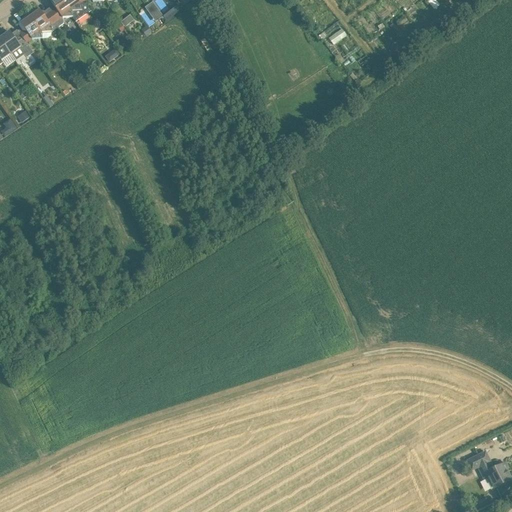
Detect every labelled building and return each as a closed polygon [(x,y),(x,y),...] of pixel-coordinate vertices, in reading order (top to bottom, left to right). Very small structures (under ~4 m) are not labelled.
[(57,23),(55,24),(58,28),(63,24),(63,18),(72,18),(72,12),(63,0),(53,0),(54,0),(51,2),(53,6),(53,7),(54,9),(50,12),(57,23)] [(63,0),(72,12),(72,13),(73,18),(76,22),(84,16),(83,4),(87,1),(86,0),(63,0)] [(177,5),(170,11),(174,16),(181,10),(177,5)] [(32,12),(28,14),(42,33),(42,39),(46,39),(48,38),(50,37),(51,35),(52,32),(58,28),(55,24),(57,23),(50,12),(45,16),(45,15),(43,13),(42,14),(40,10),(37,13),(36,11),(32,12)] [(21,29),(18,32),(27,44),(28,43),(32,40),(33,40),(42,39),(42,33),(28,14),(25,17),(23,20),(23,21),(24,22),(21,24),(23,27),(21,29)] [(125,19),(122,21),(125,26),(135,19),(131,14),(128,17),(127,16),(124,18),(125,19)] [(116,26),(121,33),(126,30),(121,23),(116,26)] [(141,30),(145,37),(151,32),(147,26),(141,30)] [(72,32),(68,27),(61,31),(65,37),(72,32)] [(2,33),(0,34),(0,38),(11,54),(20,48),(27,58),(33,53),(17,30),(12,34),(10,32),(4,36),(2,33)] [(342,30),(328,37),(331,44),(345,37),(342,30)] [(210,36),(216,46),(220,44),(216,33),(215,33),(210,36)] [(0,65),(3,63),(2,61),(11,54),(0,38),(0,65)] [(200,42),(207,52),(212,49),(205,39),(200,42)] [(23,89),(17,93),(22,100),(28,96),(23,89)] [(47,96),(43,99),(49,106),(52,103),(47,96)] [(33,106),(29,109),(33,115),(37,111),(33,106)] [(26,111),(18,116),(22,122),(30,117),(26,111)] [(13,124),(7,128),(11,134),(18,129),(13,124)] [(472,471),(478,468),(484,480),(486,480),(491,491),(495,489),(503,485),(511,480),(506,470),(505,470),(502,465),(492,470),(488,462),(490,462),(485,453),(467,462),(472,471)]
